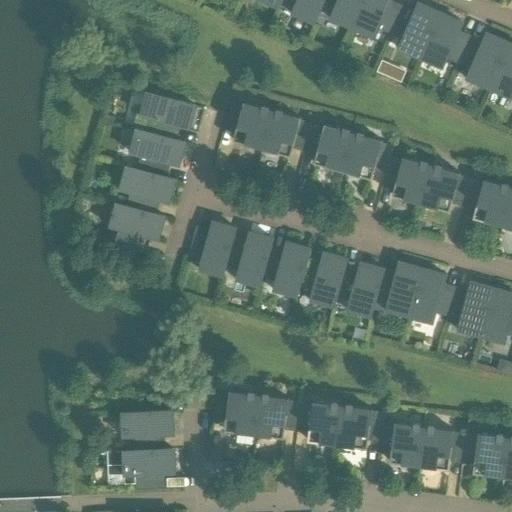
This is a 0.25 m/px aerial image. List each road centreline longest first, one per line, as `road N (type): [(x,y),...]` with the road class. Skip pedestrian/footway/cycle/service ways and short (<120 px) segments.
road 1 (residential): [(192,188),(511,274)]
road 2 (residential): [(203,501),(341,499),(435,511)]
